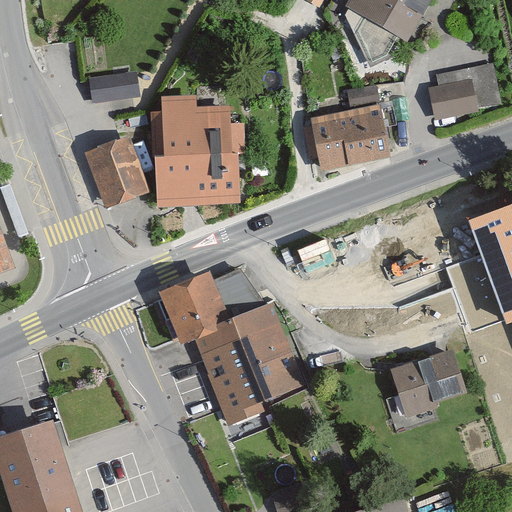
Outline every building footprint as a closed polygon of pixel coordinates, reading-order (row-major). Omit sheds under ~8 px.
[(322,0),(300,0),(300,1),(316,10),(322,0)] [(430,0),(351,0),(346,9),(407,43),(430,0)] [(499,107),(490,64),(434,76),(437,88),(428,90),(434,121),(499,107)] [(127,77),(88,80),(90,107),(129,104),(127,77)] [(388,159),(373,86),(343,93),(347,112),(308,120),(319,174),(388,159)] [(194,111),(194,100),(161,100),(162,160),(154,160),(155,209),(237,207),(235,157),(242,157),(241,128),(228,128),(228,110),(194,111)] [(148,186),(127,131),(84,148),(105,202),(148,186)] [(11,182),(1,185),(19,237),(30,233),(11,182)] [(511,207),(470,223),(504,315),(511,312),(511,207)] [(0,276),(13,272),(0,237),(0,276)] [(480,255),(460,260),(468,286),(487,281),(480,255)] [(209,275),(158,295),(177,346),(193,340),(227,426),(264,411),(261,403),(303,387),(270,303),(227,320),(209,275)] [(465,394),(452,352),(390,372),(398,398),(384,402),(391,424),(436,410),(434,404),(465,394)] [(80,511),(52,422),(0,438),(0,479),(10,511),(80,511)] [(313,511),(306,485),(270,494),(275,511),(313,511)] [(405,511),(402,501),(362,511),(405,511)]
